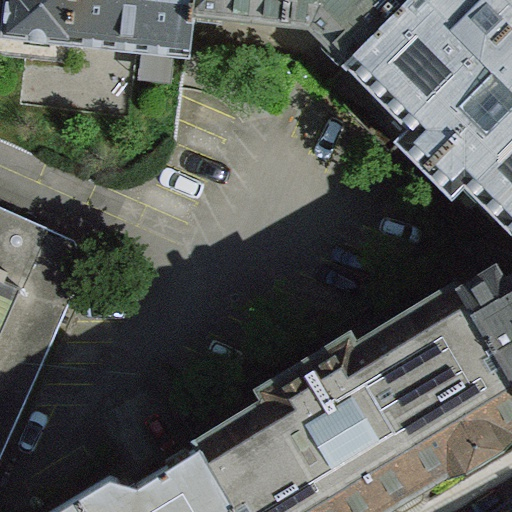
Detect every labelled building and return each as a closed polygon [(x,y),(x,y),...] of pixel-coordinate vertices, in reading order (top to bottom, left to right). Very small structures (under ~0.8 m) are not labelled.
[(0,0),(0,32),(8,33),(11,0),(0,0)] [(191,54),(194,17),(195,0),(11,0),(8,33),(191,54)] [(195,0),(194,17),(314,26),(351,64),(414,0),(195,0)] [(511,0),(414,0),(351,64),(415,129),(403,141),(451,189),(454,193),(467,180),(511,224),(511,0)] [(78,242),(0,207),(0,462),(87,268),(78,242)] [(511,278),(506,282),(497,268),(464,289),(511,370),(511,278)] [(415,477),(511,419),(511,370),(464,289),(356,354),(349,343),(272,389),(279,400),(201,446),(240,511),(357,511),(387,494),(415,477)] [(240,511),(201,446),(127,491),(119,479),(112,477),(51,511),(240,511)]
